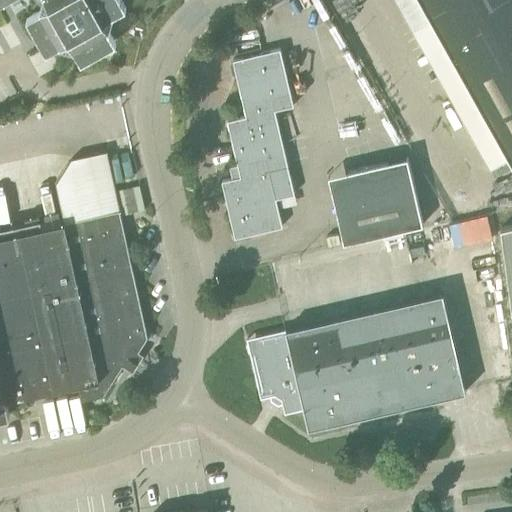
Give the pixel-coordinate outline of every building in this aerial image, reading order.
[(43,0),(41,9),(27,17),(46,52),(60,44),(73,48),(81,62),(116,42),(108,28),(112,15),(126,7),(122,0),(0,0),(0,1),(1,0),(43,0)] [(511,0),(418,0),(511,166),(511,0)] [(227,121),(240,177),(221,181),(235,238),(282,227),(269,171),(287,166),(274,110),(293,106),(279,49),(232,60),(246,116),(227,121)] [(407,158),(328,176),(343,243),(423,225),(407,158)] [(0,416),(9,415),(6,401),(77,385),(81,400),(102,396),(124,362),(122,360),(128,350),(136,354),(147,337),(119,210),(0,236),(0,416)] [(511,314),(511,224),(500,228),(511,314)] [(421,232),(404,237),(412,266),(429,262),(421,232)] [(274,394),(279,398),(281,399),(284,413),(304,408),(308,428),(465,391),(442,293),(246,339),(260,398),(274,394)]
